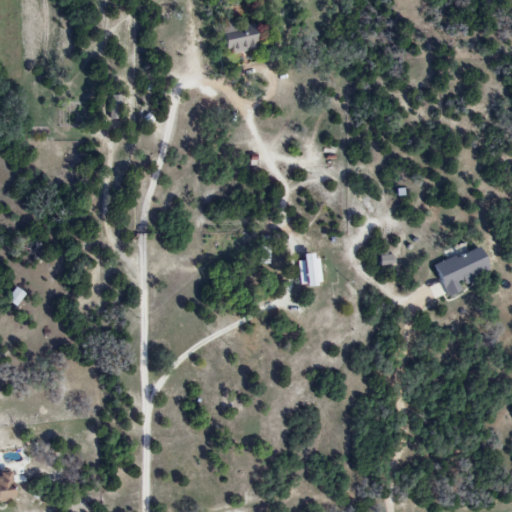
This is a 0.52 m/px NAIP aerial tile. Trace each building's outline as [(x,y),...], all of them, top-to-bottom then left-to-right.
[(238,28),(237,22),(219,24),(223,55),(257,51),(253,26),(238,28)] [(480,248),(432,266),(443,295),(490,278),(480,248)] [(319,259),(310,259),(310,256),(299,256),(299,287),(319,287),(319,259)] [(13,308),(22,296),(12,289),(4,301),(13,308)] [(0,474),(0,502),(11,502),(11,474),(0,474)]
